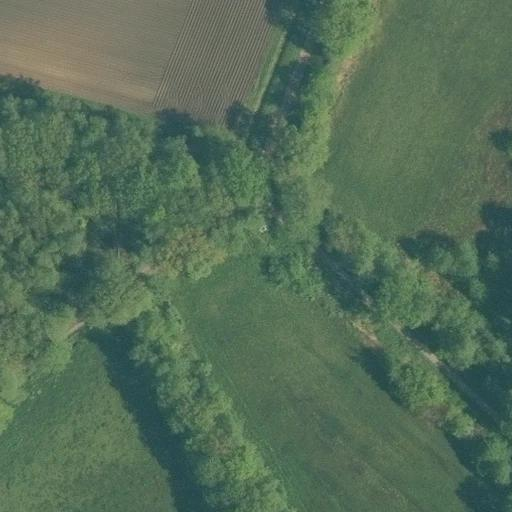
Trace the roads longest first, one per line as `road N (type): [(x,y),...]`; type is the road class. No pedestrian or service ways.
road 1 (track): [(252,190),(0,379)]
road 2 (unclassified): [(252,190),(325,0)]
